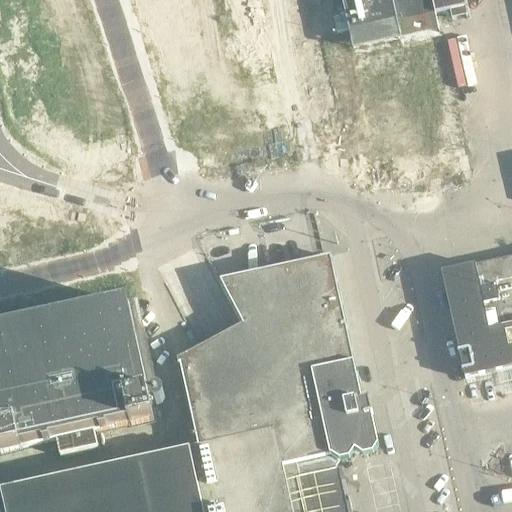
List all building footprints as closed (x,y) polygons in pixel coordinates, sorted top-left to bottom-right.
[(23,0),(45,101),(70,115),(285,68),(270,0),(23,0)] [(408,72),(397,24),(391,0),(341,0),(344,9),(332,11),(333,16),(345,14),(349,33),(375,150),(379,167),(422,158),(428,162),(431,161),(435,155),(437,155),(425,104),(418,69),(408,72)] [(435,15),(432,0),(391,0),(397,24),(435,15)] [(432,0),(435,15),(450,12),(452,22),(468,19),(463,0),(432,0)] [(454,98),(435,15),(397,24),(408,72),(418,69),(425,104),(454,98)] [(375,150),(349,33),(325,38),(351,155),(375,150)] [(298,228),(304,252),(313,250),(304,212),(296,214),(299,228),(298,228)] [(307,511),(297,465),(372,448),(365,417),(373,415),(369,398),(362,400),(330,258),(220,283),(243,327),(178,361),(179,367),(180,366),(199,449),(1,492),(5,511),(307,511)] [(447,297),(511,282),(511,258),(442,274),(447,297)] [(511,282),(447,297),(465,380),(511,370),(511,282)] [(149,397),(144,378),(127,302),(0,328),(0,456),(22,452),(22,450),(57,442),(60,457),(98,449),(95,434),(130,427),(130,428),(155,422),(151,406),(153,406),(153,405),(156,407),(162,405),(165,401),(164,395),(159,392),(153,393),(152,396),(149,397)]
